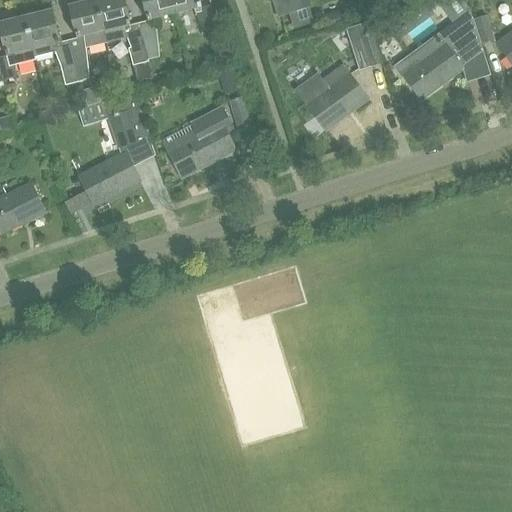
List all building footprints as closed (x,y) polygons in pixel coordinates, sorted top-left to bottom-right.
[(124,0),(99,0),(96,1),(104,30),(107,42),(107,45),(129,39),(132,49),(131,49),(135,66),(148,62),(148,60),(139,23),(131,25),(124,0)] [(156,17),(175,13),(171,0),(143,0),(148,21),(139,23),(148,60),(160,58),(156,17)] [(171,0),(175,13),(194,8),(203,31),(217,28),(212,6),(202,8),(199,0),(171,0)] [(275,0),(281,15),(288,12),(308,6),(310,5),(307,0),(275,0)] [(436,0),(435,1),(452,24),(470,11),(461,0),(436,0)] [(107,42),(104,30),(96,1),(70,8),(77,38),(69,41),(74,62),(79,83),(89,79),(87,59),(86,49),(107,45),(107,42)] [(79,83),(74,62),(69,41),(60,43),(52,11),(25,18),(34,57),(55,52),(60,66),(66,86),(79,83)] [(322,16),(324,28),(346,23),(343,11),(322,16)] [(452,24),(393,68),(399,77),(402,75),(420,100),(443,83),(441,80),(461,66),(482,50),(470,11),(452,24)] [(474,20),(476,26),(482,45),(494,41),(486,16),(474,20)] [(34,57),(25,18),(0,24),(0,28),(7,56),(0,57),(0,69),(3,80),(17,76),(15,65),(35,60),(34,57)] [(377,36),(387,28),(380,18),(370,25),(377,36)] [(382,64),(374,39),(369,22),(345,29),(359,71),(382,64)] [(511,34),(498,45),(511,63),(511,34)] [(346,111),(366,96),(350,74),(344,66),(323,81),(319,75),(297,90),(326,130),(348,114),(346,111)] [(218,73),(224,95),(239,91),(232,68),(218,73)] [(153,75),(155,84),(168,81),(166,72),(153,75)] [(121,156),(78,178),(84,189),(93,205),(118,192),(116,188),(137,177),(132,168),(131,165),(139,160),(134,142),(137,141),(148,138),(134,92),(104,102),(79,110),(84,126),(109,118),(121,156)] [(250,125),(241,97),(229,101),(238,129),(250,125)] [(192,127),(163,142),(167,151),(178,171),(185,168),(189,175),(212,162),(210,159),(233,147),(226,133),(233,130),(223,110),(192,127)] [(19,219),(42,208),(30,184),(0,199),(0,233),(21,223),(19,219)]
